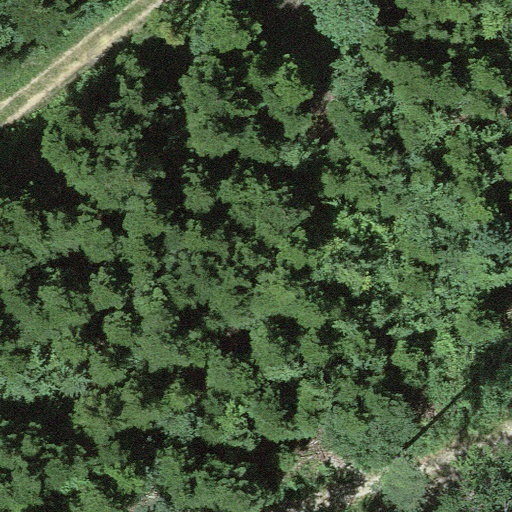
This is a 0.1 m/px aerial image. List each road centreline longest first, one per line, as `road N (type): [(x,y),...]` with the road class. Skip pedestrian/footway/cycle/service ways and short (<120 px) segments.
road 1 (track): [(511,438),(296,511)]
road 2 (track): [(0,119),(143,0)]
